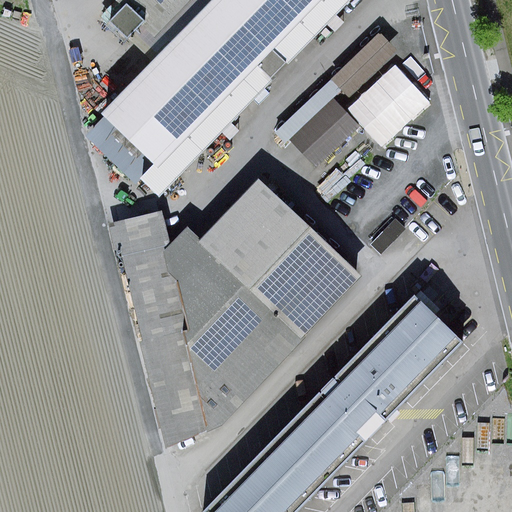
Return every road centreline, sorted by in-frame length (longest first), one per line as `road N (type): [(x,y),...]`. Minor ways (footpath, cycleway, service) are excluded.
road 1 (track): [(172,511),(46,0)]
road 2 (secondary): [(451,0),(511,242)]
